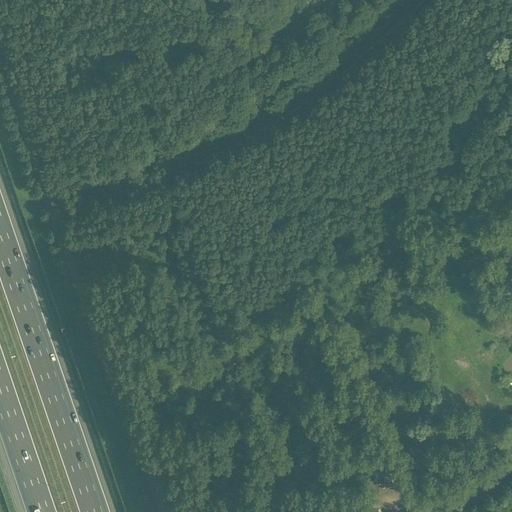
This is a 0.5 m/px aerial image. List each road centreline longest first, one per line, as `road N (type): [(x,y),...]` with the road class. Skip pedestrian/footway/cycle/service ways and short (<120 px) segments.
road 1 (unclassified): [(163,511),(0,50)]
road 2 (motorway): [(94,511),(0,237)]
road 3 (motorway): [(0,391),(40,511)]
